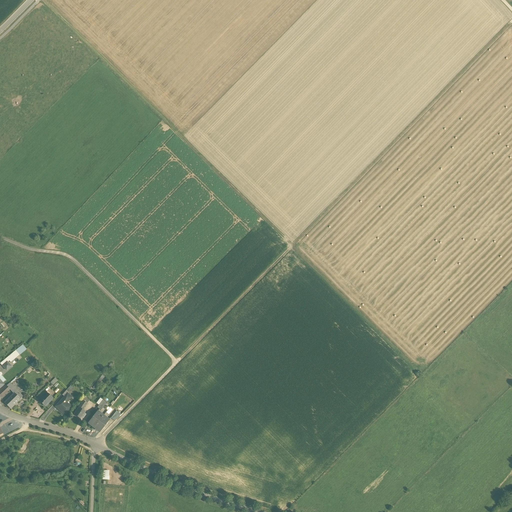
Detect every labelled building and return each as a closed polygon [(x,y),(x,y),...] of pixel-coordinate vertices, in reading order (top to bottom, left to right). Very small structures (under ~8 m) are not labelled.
[(2,366),(6,370),(11,366),(7,362),(2,366)] [(22,397),(9,384),(6,386),(9,390),(14,395),(19,400),(22,397)] [(9,390),(6,386),(0,391),(0,398),(0,399),(9,390)] [(46,393),(39,401),(39,400),(39,401),(45,407),(46,407),(45,406),(52,399),(53,399),(46,392),(46,393)] [(64,397),(59,403),(60,405),(57,408),(64,415),(71,408),(66,404),(72,397),(68,394),(67,393),(64,397)] [(14,395),(5,403),(10,409),(19,400),(14,395)] [(83,402),(79,408),(82,411),(87,404),(87,403),(84,401),(83,402)] [(103,401),(97,408),(101,411),(106,404),(103,401)] [(79,408),(74,415),(80,420),(82,417),(83,418),(86,414),(84,414),(85,412),(82,411),(79,408)] [(117,411),(111,419),(114,421),(121,415),(117,411)] [(103,416),(98,412),(88,424),(94,428),(103,416)] [(103,416),(94,428),(99,433),(109,421),(103,416)]
